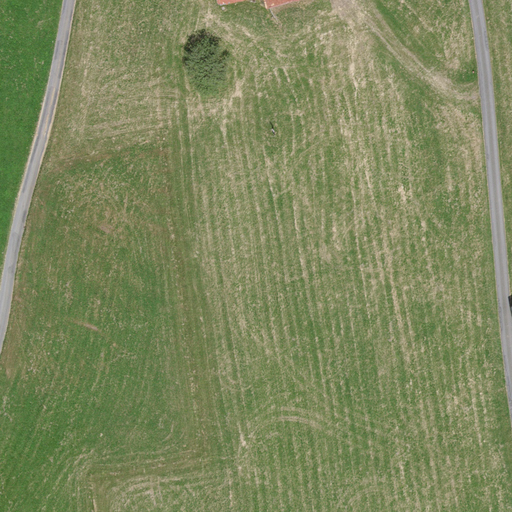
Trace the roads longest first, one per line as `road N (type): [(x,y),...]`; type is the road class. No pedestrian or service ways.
road 1 (residential): [(511,374),(475,0)]
road 2 (residential): [(69,0),(0,332)]
